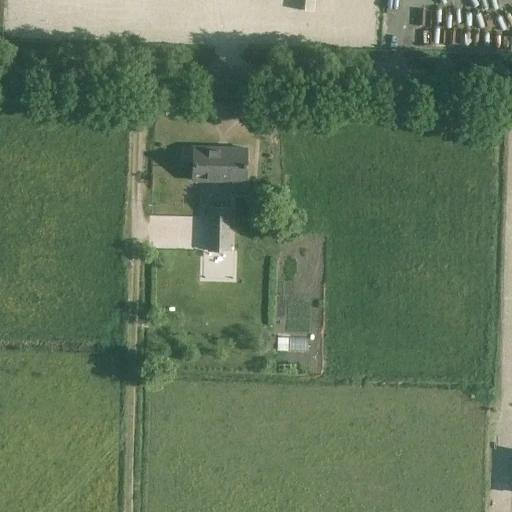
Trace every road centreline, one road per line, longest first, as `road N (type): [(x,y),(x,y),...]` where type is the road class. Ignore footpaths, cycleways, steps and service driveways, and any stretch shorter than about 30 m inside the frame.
road 1 (unclassified): [(511,84),(0,71)]
road 2 (track): [(140,75),(128,511)]
